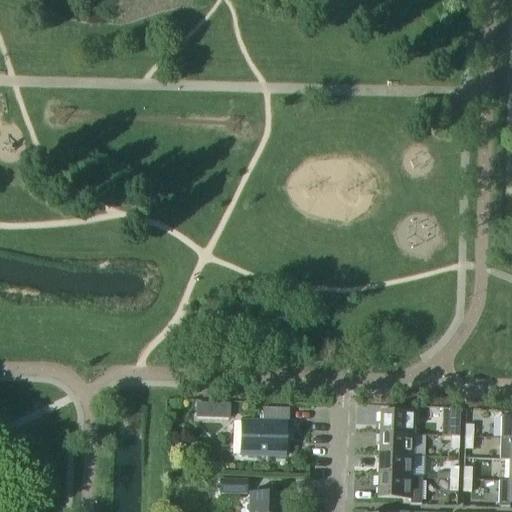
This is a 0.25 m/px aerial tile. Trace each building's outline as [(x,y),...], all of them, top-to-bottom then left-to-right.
[(288,424),(288,409),(262,408),(261,422),(240,422),(239,456),(284,457),(285,423),(288,424)] [(378,434),(413,436),(414,413),(379,412),(378,434)] [(499,436),(511,436),(511,416),(500,416),(499,436)] [(442,425),(442,437),(450,437),(458,438),(459,426),(451,425),(442,425)] [(464,438),(471,438),(472,426),(464,426),(464,438)] [(412,457),(413,436),(378,434),(378,456),(412,457)] [(511,457),(511,436),(499,436),(498,457),(508,457),(511,457)] [(458,450),(458,438),(450,437),(450,449),(458,450)] [(471,450),(471,438),(464,438),(463,450),(471,450)] [(411,478),(412,457),(378,456),(377,477),(411,478)] [(511,481),(511,457),(508,457),(508,481),(497,480),(497,481),(511,481)] [(449,480),(457,480),(457,468),(449,468),(449,480)] [(462,480),(470,480),(471,469),(463,468),(462,480)] [(417,478),(411,478),(377,477),(376,499),(406,500),(405,505),(416,505),(417,478)] [(456,492),(457,480),(449,480),(448,492),(456,492)] [(470,493),(470,480),(462,480),(462,492),(470,493)] [(511,504),(511,481),(497,481),(496,507),(507,507),(507,504),(511,504)] [(245,495),(245,483),(219,482),(219,494),(245,495)] [(282,511),(283,494),(249,493),(249,511),(282,511)]
